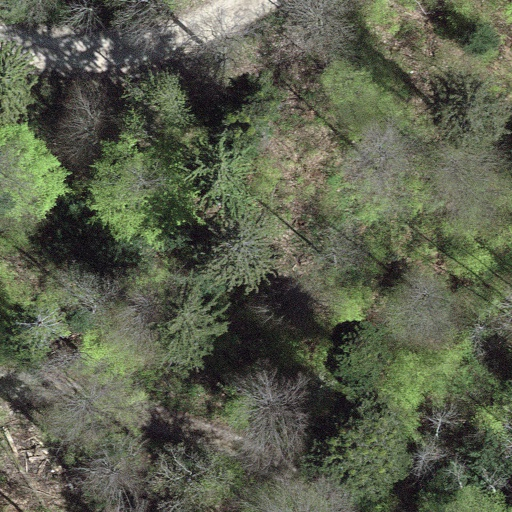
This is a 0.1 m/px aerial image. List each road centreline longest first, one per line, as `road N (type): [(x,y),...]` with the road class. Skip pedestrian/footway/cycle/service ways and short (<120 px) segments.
road 1 (track): [(0,374),(215,437),(334,511)]
road 2 (track): [(0,45),(130,59),(214,31),(261,0)]
